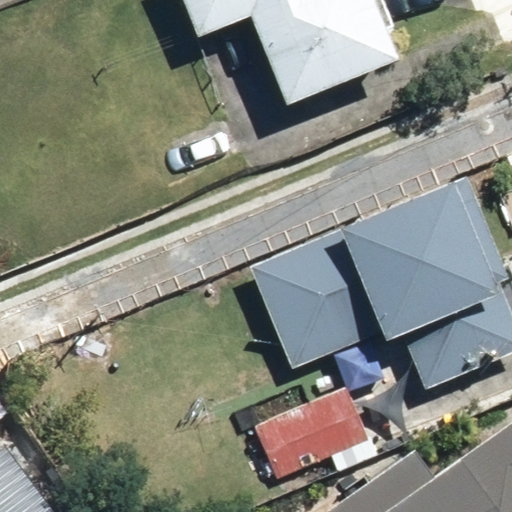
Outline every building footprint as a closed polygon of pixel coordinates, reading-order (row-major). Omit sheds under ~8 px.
[(175,0),(191,40),(244,19),(280,109),(394,63),(368,0),(175,0)] [(463,178),(246,268),(290,372),(375,337),(379,346),(398,338),(421,392),(511,353),(511,319),(498,286),(507,282),(463,178)] [(349,387),(254,428),(279,486),(374,444),(349,387)] [(511,511),(511,420),(429,479),(410,452),(326,511),(511,511)] [(57,511),(6,446),(0,450),(0,511),(57,511)]
